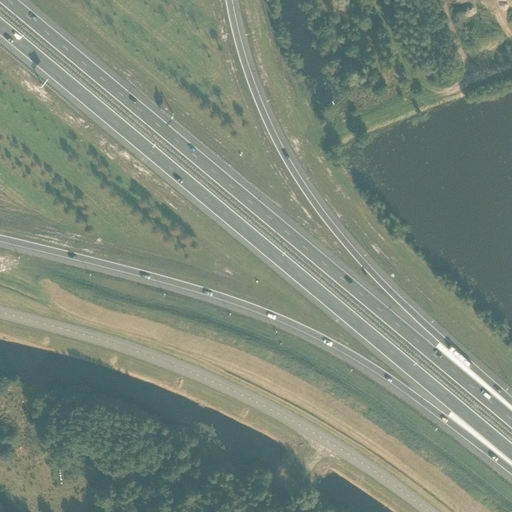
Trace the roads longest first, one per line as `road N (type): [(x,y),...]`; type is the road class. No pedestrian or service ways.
road 1 (motorway): [(0,28),(511,455)]
road 2 (motorway): [(511,420),(7,0)]
road 3 (motorway): [(0,238),(206,292),(297,326),(381,373),(511,472)]
road 4 (motorway): [(511,409),(349,247),(295,174),(248,75),(229,0)]
road 5 (secondary): [(428,511),(315,434),(222,385),(0,312)]
road 6 (track): [(475,82),(439,92),(419,80),(377,0)]
